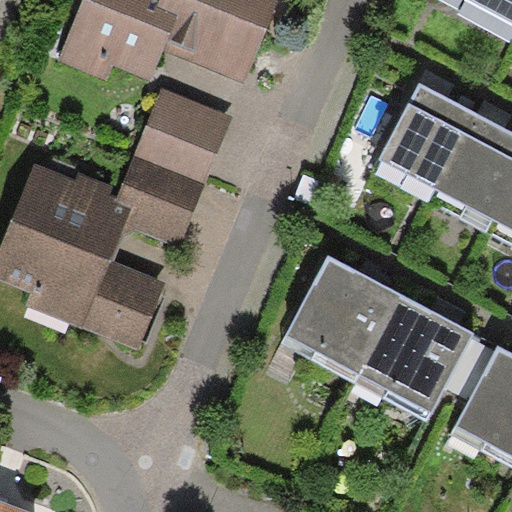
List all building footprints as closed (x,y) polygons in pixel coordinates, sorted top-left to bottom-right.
[(82,0),(57,62),(106,82),(113,64),(149,79),(164,45),(240,76),(271,0),(82,0)] [(511,0),(430,0),(425,10),(511,56),(511,0)] [(511,138),(418,89),(372,176),(511,249),(511,138)] [(164,93),(136,162),(203,189),(231,120),(164,93)] [(30,305),(139,350),(165,287),(111,265),(125,233),(177,254),(203,189),(136,162),(122,197),(79,180),(76,188),(40,174),(0,271),(0,276),(36,291),(30,305)] [(469,347),(328,267),(283,347),(424,426),(469,347)] [(511,353),(501,348),(456,432),(511,462),(511,353)]
